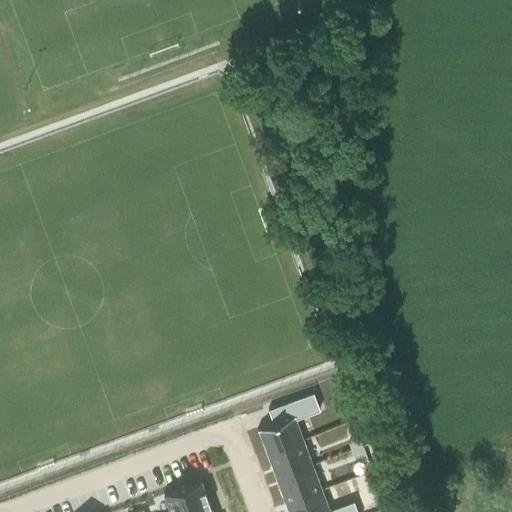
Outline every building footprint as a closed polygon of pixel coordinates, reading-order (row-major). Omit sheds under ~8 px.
[(273,422),(257,428),(257,429),(258,429),(266,451),(302,438),(294,418),(319,409),(312,391),(267,408),(273,422)] [(351,449),(362,445),(359,437),(348,441),(351,449)] [(302,438),(266,451),(276,477),(311,463),(302,438)] [(353,456),(365,452),(362,445),(351,449),(353,456)] [(311,463),(276,477),(285,502),(321,489),(311,463)] [(200,478),(163,492),(170,510),(206,497),(200,478)] [(321,489),(285,502),(288,511),(357,511),(353,500),(328,509),(321,489)] [(212,511),(206,497),(170,510),(170,511),(212,511)]
